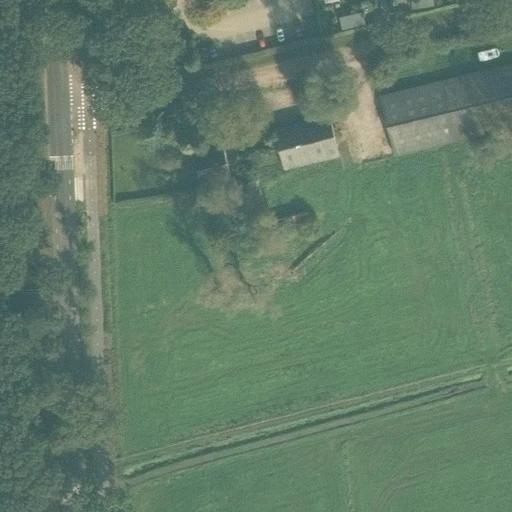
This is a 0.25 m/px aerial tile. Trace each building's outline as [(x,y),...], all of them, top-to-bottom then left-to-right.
[(365,0),(357,3),(364,20),(385,14),(379,0),(365,0)] [(409,0),(411,9),(434,6),(433,0),(409,0)] [(511,64),(380,97),(385,116),(395,156),(511,127),(511,64)] [(315,98),(318,111),(339,106),(336,92),(315,98)] [(274,131),(283,169),(339,156),(330,117),(274,131)] [(214,186),(231,182),(222,143),(201,149),(202,152),(194,154),(201,185),(213,182),(214,186)] [(231,182),(243,230),(268,224),(271,237),(311,228),(307,213),(268,222),(257,176),(231,182)]
